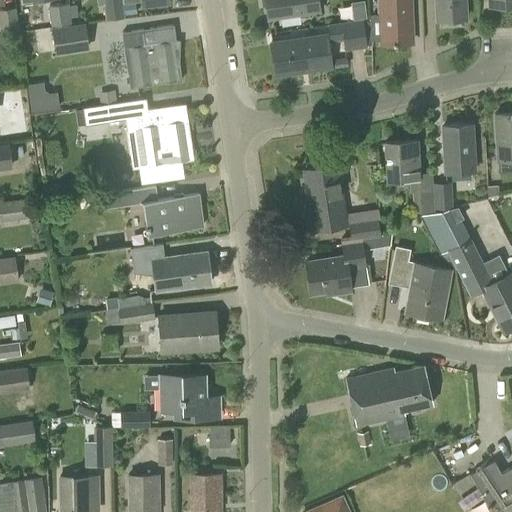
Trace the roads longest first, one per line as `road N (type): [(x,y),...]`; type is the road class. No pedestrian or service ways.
road 1 (residential): [(228,128),(364,107),(511,66)]
road 2 (residential): [(253,315),(511,357)]
road 3 (residential): [(258,511),(253,315)]
road 4 (residential): [(253,315),(228,128)]
road 5 (residential): [(228,128),(209,0)]
